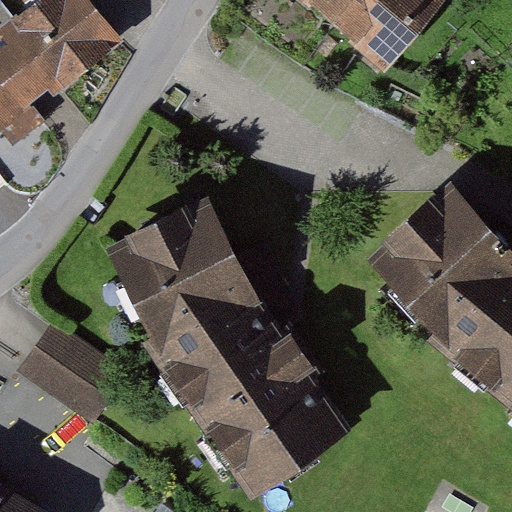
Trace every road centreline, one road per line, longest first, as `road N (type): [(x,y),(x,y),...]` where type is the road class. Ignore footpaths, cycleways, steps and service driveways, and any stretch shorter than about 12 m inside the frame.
road 1 (track): [(162,52),(341,162),(461,163),(511,203)]
road 2 (residential): [(195,0),(84,174),(0,266)]
